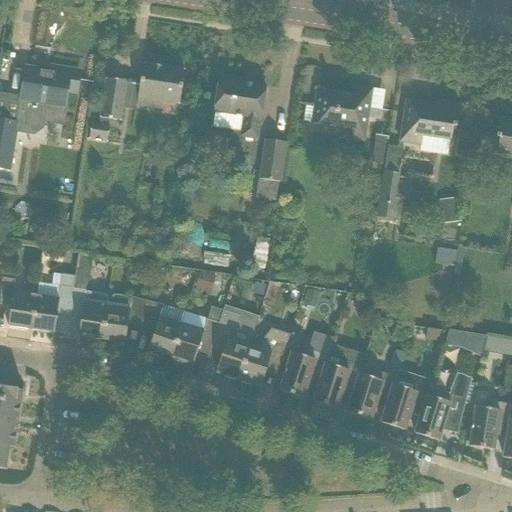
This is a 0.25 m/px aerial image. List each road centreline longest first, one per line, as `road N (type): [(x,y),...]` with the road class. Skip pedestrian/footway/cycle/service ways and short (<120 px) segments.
road 1 (residential): [(476,504),(459,482),(419,468),(129,372),(54,358)]
road 2 (tertiary): [(481,43),(209,0)]
road 3 (residential): [(40,500),(54,358)]
road 4 (residential): [(476,504),(350,511)]
